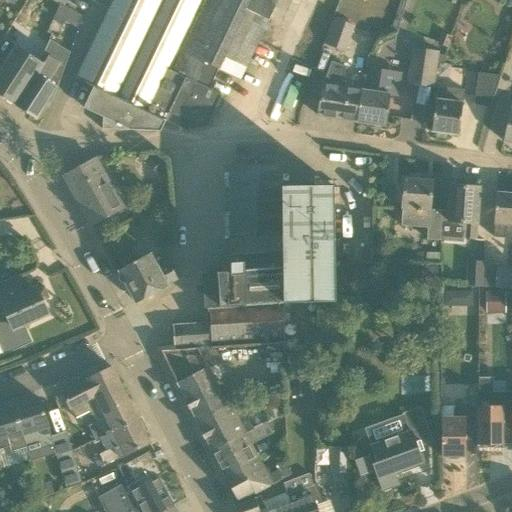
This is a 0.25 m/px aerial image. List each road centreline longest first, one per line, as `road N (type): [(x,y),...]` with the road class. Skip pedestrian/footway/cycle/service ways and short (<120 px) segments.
road 1 (residential): [(511,166),(301,137),(196,144)]
road 2 (residential): [(124,341),(187,293),(200,231),(196,144)]
road 3 (unclassified): [(124,341),(19,152)]
road 4 (unclassified): [(214,511),(124,341)]
road 5 (residential): [(196,144),(19,152)]
road 6 (residential): [(0,393),(124,341)]
